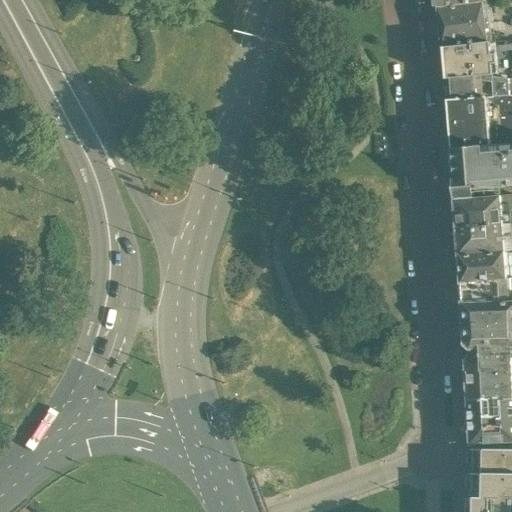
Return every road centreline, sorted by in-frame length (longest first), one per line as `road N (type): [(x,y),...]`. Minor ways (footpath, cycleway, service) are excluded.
road 1 (primary): [(214,473),(184,352),(185,276),(264,0)]
road 2 (tertiary): [(11,0),(99,170),(118,255),(94,366),(47,446)]
road 3 (residential): [(431,456),(411,73),(399,0)]
road 4 (primary): [(214,473),(174,442),(133,429),(87,428),(47,446)]
